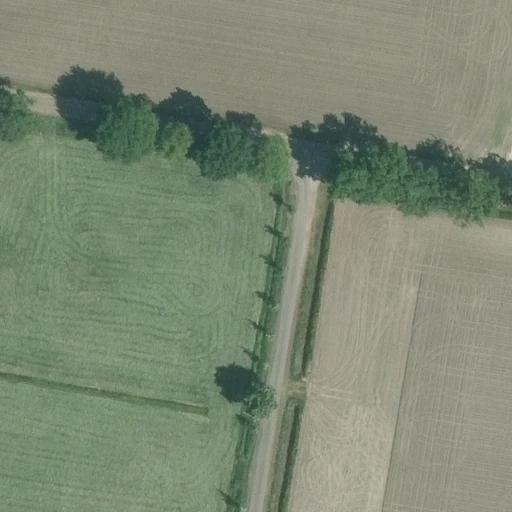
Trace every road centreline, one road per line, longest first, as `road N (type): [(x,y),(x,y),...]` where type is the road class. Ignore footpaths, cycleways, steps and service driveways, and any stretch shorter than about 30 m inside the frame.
road 1 (unclassified): [(251,511),(313,147)]
road 2 (unclassified): [(313,147),(0,96)]
road 3 (unclassified): [(511,180),(313,147)]
